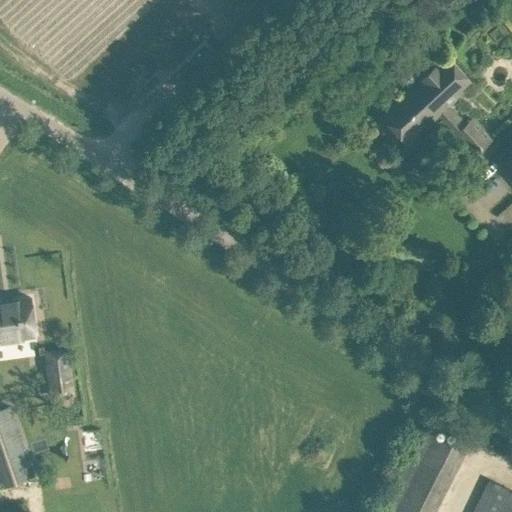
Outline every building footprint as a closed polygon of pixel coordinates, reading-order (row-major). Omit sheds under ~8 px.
[(409,90),(397,101),(382,114),(406,141),(436,114),(473,155),(490,139),(477,124),(472,118),(465,125),(446,104),(471,82),(447,55),(421,79),(412,69),(407,69),(400,75),(400,80),(409,90)] [(511,143),(494,160),(511,180),(511,143)] [(0,300),(0,339),(36,334),(31,297),(0,300)] [(75,396),(68,347),(43,350),(50,399),(75,396)] [(0,409),(0,486),(33,475),(9,406),(0,409)] [(419,428),(379,511),(435,511),(465,449),(419,428)] [(511,511),(511,491),(489,480),(472,511),(511,511)]
